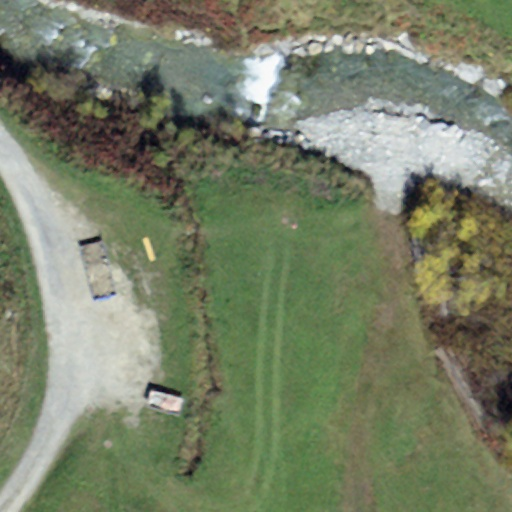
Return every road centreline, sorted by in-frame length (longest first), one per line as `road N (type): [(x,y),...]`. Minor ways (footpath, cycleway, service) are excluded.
road 1 (track): [(0,153),(29,201),(64,303),(70,420),(11,511)]
road 2 (track): [(390,277),(398,23)]
